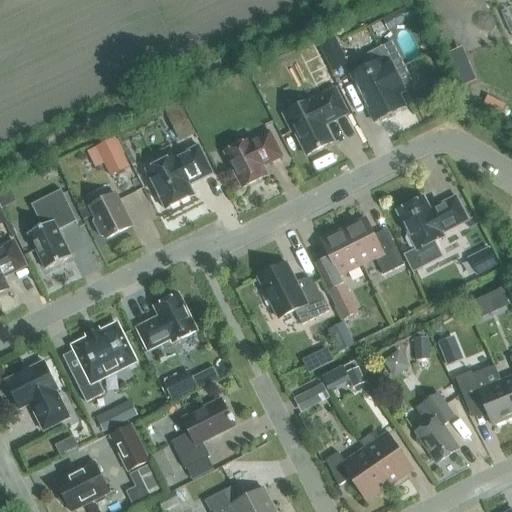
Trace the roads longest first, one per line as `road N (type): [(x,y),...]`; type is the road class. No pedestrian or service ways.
road 1 (residential): [(511,177),(458,143),(432,143),(243,238),(197,243),(0,340)]
road 2 (unclassified): [(0,173),(373,0)]
road 3 (residential): [(329,511),(263,383)]
